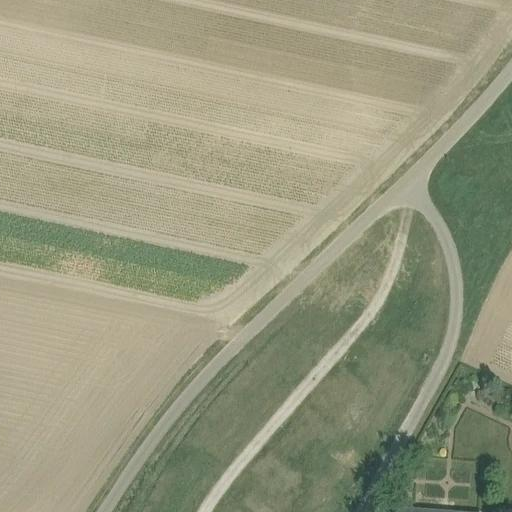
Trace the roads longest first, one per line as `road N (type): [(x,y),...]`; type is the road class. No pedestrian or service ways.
road 1 (unclassified): [(104,511),(191,391),(405,180)]
road 2 (track): [(413,189),(380,298),(205,511)]
road 3 (unclassified): [(405,180),(451,251),(455,332),(363,511)]
road 4 (unclassified): [(405,180),(511,69)]
